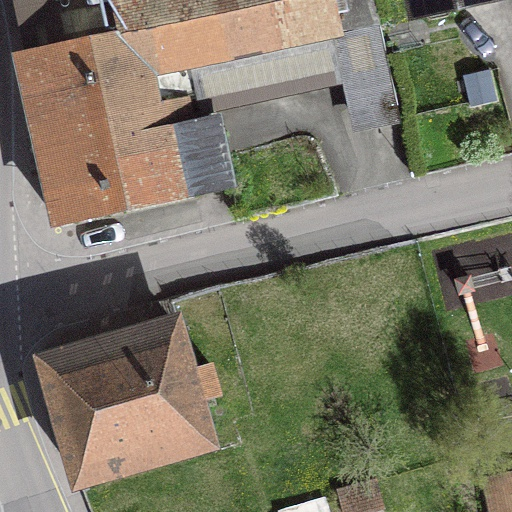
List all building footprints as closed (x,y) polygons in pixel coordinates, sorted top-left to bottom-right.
[(58,223),(231,185),(215,107),(347,80),(354,116),(396,106),(371,0),(14,0),(27,54),(22,55),(58,223)] [(414,0),(416,11),(430,19),(447,15),(453,4),(469,0),(414,0)] [(187,371),(174,322),(44,360),(78,478),(207,441),(196,400),(219,394),(210,365),(187,371)] [(511,511),(511,478),(492,483),(498,511),(511,511)] [(340,491),(344,511),(366,511),(383,508),(376,481),(340,491)] [(280,511),(279,511),(327,511),(323,499),(280,511)]
